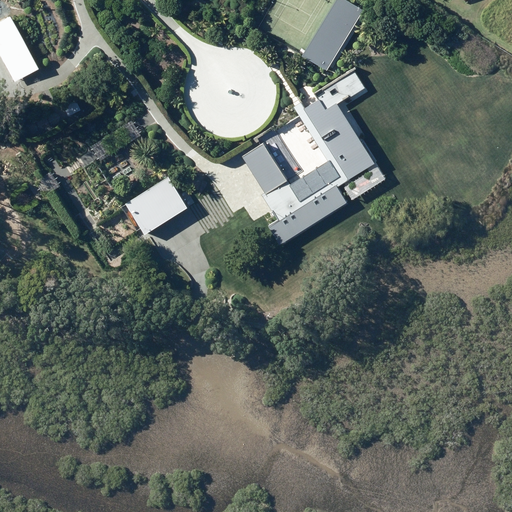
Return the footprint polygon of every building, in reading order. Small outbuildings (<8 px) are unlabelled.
[(97,113),(81,120),(91,139),(107,132),(97,113)] [(281,144),(256,175),(287,201),(276,214),(300,233),(310,220),(312,222),(353,172),(337,159),(320,179),(301,163),(303,161),(281,144)] [(312,162),(309,165),(310,169),(312,172),(316,172),(319,169),(319,165),(316,162),(312,162)] [(127,201),(146,233),(190,207),(171,175),(127,201)] [(197,202),(232,231),(250,210),(214,180),(197,202)] [(205,266),(191,254),(183,261),(197,274),(205,266)] [(251,264),(256,272),(267,266),(262,257),(251,264)]
